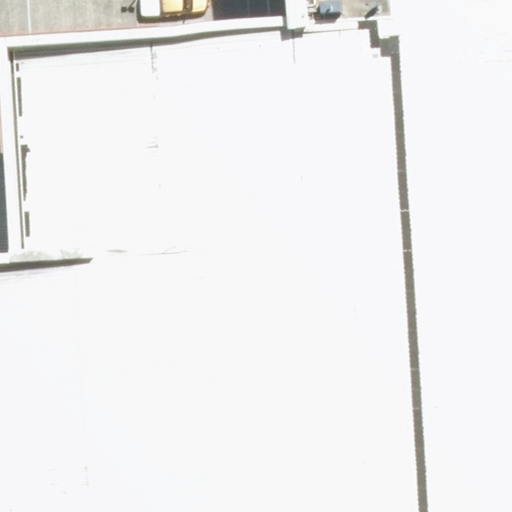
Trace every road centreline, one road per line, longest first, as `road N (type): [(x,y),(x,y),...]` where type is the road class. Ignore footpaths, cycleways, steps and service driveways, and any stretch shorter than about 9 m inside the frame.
road 1 (unclassified): [(505,279),(477,0)]
road 2 (unclassified): [(501,511),(511,453),(505,279)]
